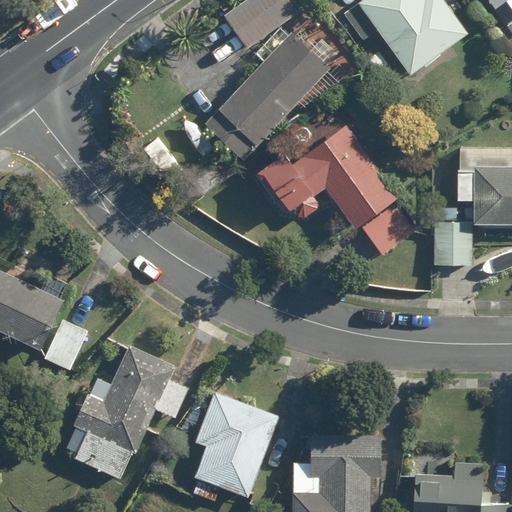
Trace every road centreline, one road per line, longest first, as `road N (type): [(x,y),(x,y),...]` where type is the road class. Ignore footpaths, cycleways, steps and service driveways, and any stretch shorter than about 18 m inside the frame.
road 1 (residential): [(11,78),(156,241),(277,309),(349,332),(422,342),(511,341)]
road 2 (secondary): [(119,0),(11,78)]
